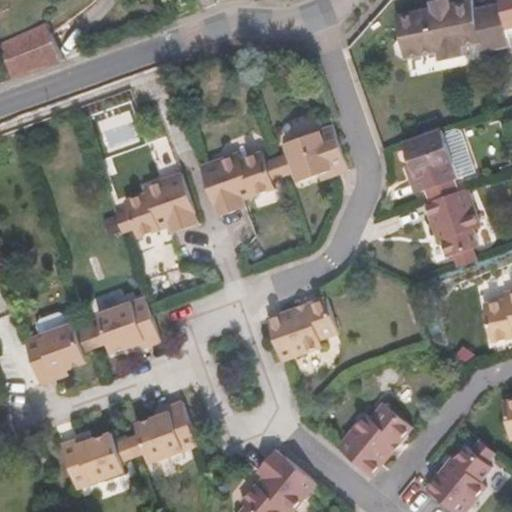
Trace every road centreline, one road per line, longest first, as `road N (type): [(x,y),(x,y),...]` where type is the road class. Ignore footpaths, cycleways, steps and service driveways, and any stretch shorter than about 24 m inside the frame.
road 1 (residential): [(239,300),(328,262),(363,197),(366,162),(316,15)]
road 2 (secondary): [(0,106),(214,27),(316,15)]
road 3 (residential): [(201,363),(42,421),(17,363)]
road 4 (residential): [(166,93),(239,300)]
road 5 (residential): [(373,502),(479,377),(511,370)]
road 6 (residential): [(279,422),(229,439),(201,363)]
road 7 (residential): [(279,422),(239,300)]
road 8 (residential): [(373,502),(279,422)]
